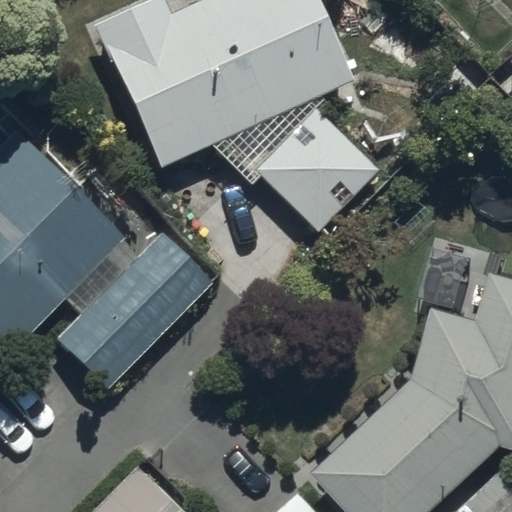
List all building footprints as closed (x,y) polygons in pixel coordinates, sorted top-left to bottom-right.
[(158,6),(88,38),(155,184),(351,95),(307,0),(227,0),(168,27),(158,6)] [(511,63),(503,72),(511,81),(511,63)] [(311,121),(252,182),(318,246),(377,185),(311,121)] [(0,373),(122,253),(14,145),(0,159),(0,373)] [(158,240),(49,349),(102,403),(211,294),(158,240)] [(444,511),(501,459),(511,461),(511,295),(493,291),(484,331),(433,319),(417,388),(309,485),(333,511),(444,511)] [(179,511),(141,473),(101,511),(179,511)] [(511,511),(511,479),(509,475),(466,511),(511,511)]
